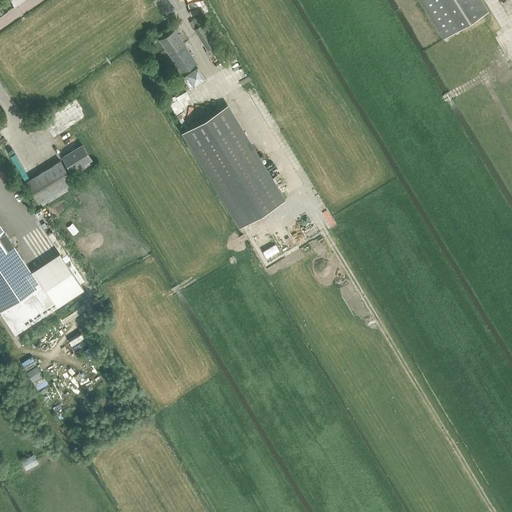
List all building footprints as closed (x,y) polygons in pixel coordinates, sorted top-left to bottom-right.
[(419,0),(444,39),(489,11),(481,0),(419,0)] [(202,25),(195,30),(207,50),(206,50),(210,57),(216,53),(212,47),(215,45),(202,25)] [(182,72),(197,62),(175,30),(160,40),(179,68),(175,70),(178,74),(181,71),(182,72)] [(194,86),(205,79),(198,67),(186,75),(194,86)] [(241,227),(284,201),(227,106),(184,132),(241,227)] [(84,163),(91,159),(83,145),(64,157),(74,174),(86,166),(84,163)] [(68,190),(65,186),(73,181),(60,161),(27,182),(39,202),(40,202),(42,206),(68,190)] [(0,225),(0,312),(14,333),(15,334),(30,324),(35,321),(83,289),(59,253),(31,271),(0,225)]
